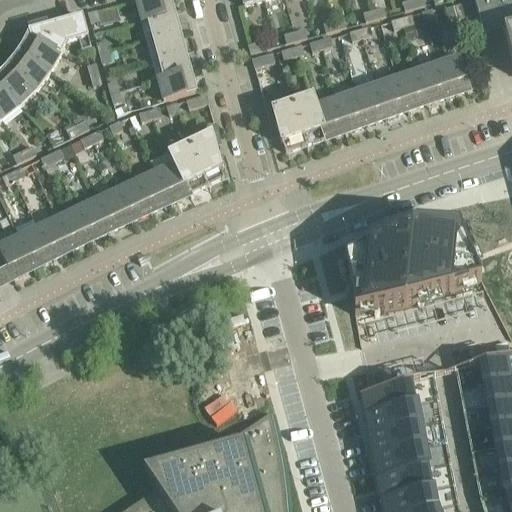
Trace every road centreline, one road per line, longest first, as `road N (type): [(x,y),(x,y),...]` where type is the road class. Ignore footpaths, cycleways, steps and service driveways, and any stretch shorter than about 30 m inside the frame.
road 1 (residential): [(0,370),(273,235)]
road 2 (unclassified): [(348,511),(273,235)]
road 3 (residential): [(273,235),(511,153)]
road 4 (residential): [(273,235),(210,0)]
